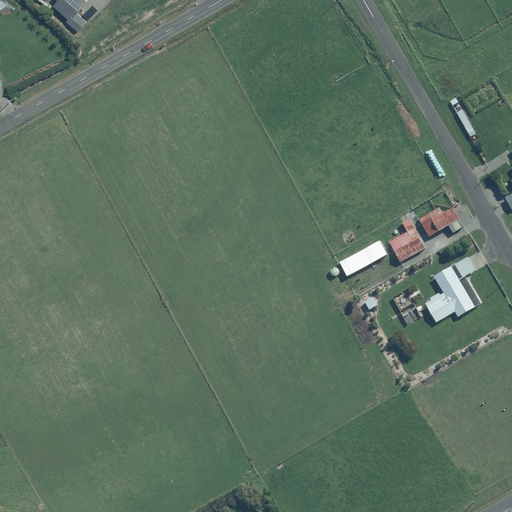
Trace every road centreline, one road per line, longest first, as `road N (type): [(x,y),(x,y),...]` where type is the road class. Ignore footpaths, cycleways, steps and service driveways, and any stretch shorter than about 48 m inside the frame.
road 1 (residential): [(511,256),(363,0)]
road 2 (unclassified): [(0,124),(218,0)]
